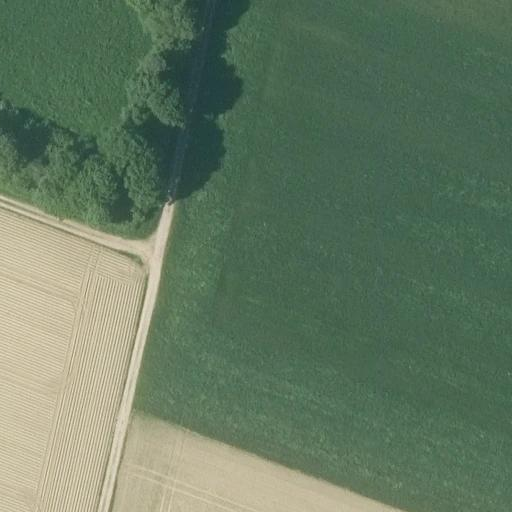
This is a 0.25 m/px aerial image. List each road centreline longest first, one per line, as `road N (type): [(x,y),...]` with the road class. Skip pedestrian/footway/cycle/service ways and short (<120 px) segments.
road 1 (track): [(214,0),(103,511)]
road 2 (track): [(0,200),(157,260)]
